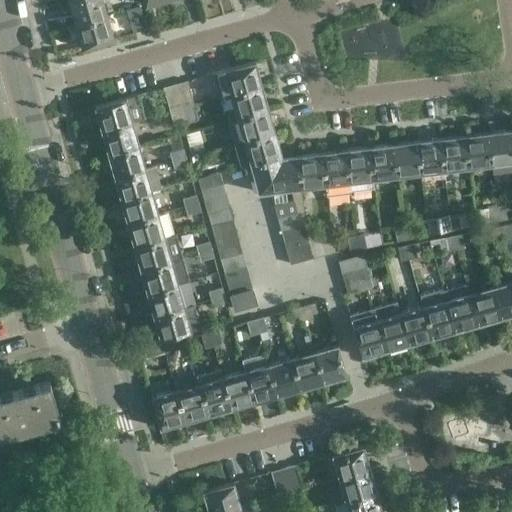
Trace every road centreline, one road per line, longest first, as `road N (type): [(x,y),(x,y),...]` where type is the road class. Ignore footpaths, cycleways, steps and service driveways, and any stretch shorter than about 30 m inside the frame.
road 1 (residential): [(368,406),(329,280),(278,294),(245,191)]
road 2 (residential): [(511,79),(318,107),(290,17)]
road 3 (unclassified): [(25,92),(290,17)]
road 4 (residential): [(131,475),(368,406)]
road 5 (unclassified): [(89,320),(25,92)]
road 6 (residential): [(511,479),(446,488),(422,468),(401,396)]
road 7 (unclassified): [(131,475),(89,320)]
